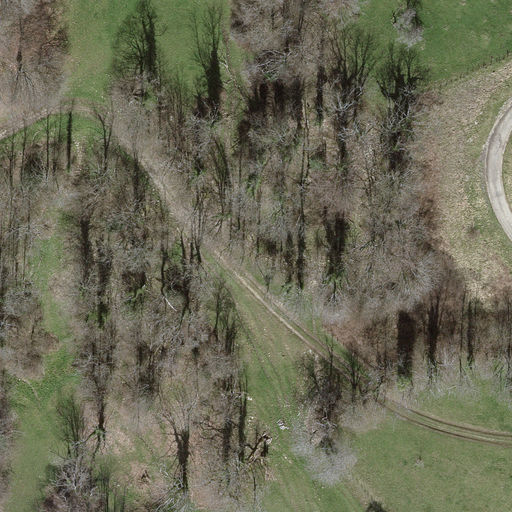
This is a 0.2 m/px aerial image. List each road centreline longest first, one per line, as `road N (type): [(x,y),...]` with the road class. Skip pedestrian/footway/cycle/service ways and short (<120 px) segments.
road 1 (track): [(511,439),(404,409),(345,368),(269,302),(106,111),(58,102),(0,131)]
road 2 (track): [(511,114),(493,166),(511,228)]
